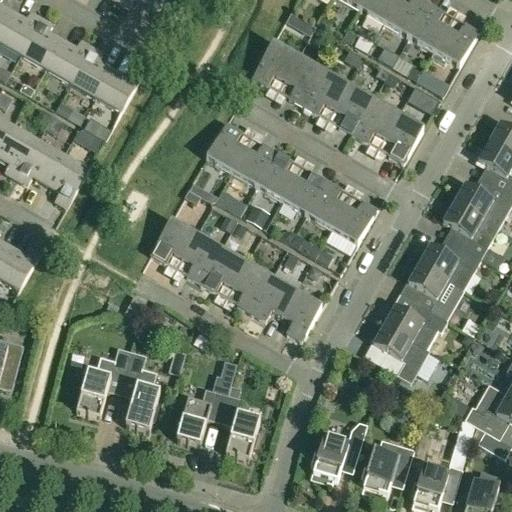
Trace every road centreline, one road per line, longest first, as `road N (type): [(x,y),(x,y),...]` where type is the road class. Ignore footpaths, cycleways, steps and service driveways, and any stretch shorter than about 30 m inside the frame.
road 1 (residential): [(200,511),(0,454)]
road 2 (residential): [(313,384),(414,209)]
road 3 (residential): [(414,209),(511,38)]
road 4 (residential): [(414,209),(245,109)]
road 5 (residential): [(313,384),(143,289)]
road 6 (residential): [(272,511),(313,384)]
